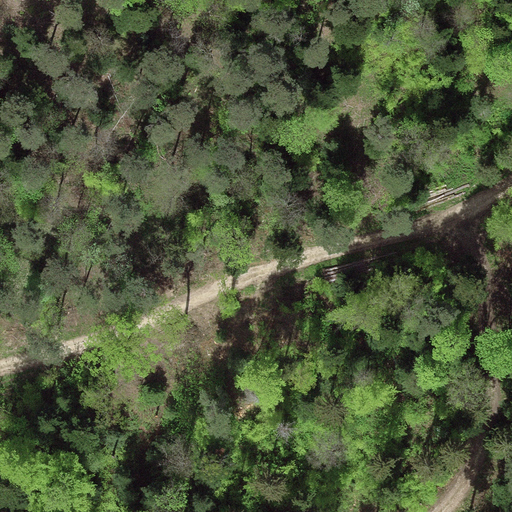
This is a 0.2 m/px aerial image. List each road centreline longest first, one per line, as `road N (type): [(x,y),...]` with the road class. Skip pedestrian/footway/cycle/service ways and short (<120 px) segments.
road 1 (track): [(0,368),(313,268),(511,186)]
road 2 (track): [(457,212),(475,249),(487,319),(488,407),(474,464),(440,511)]
